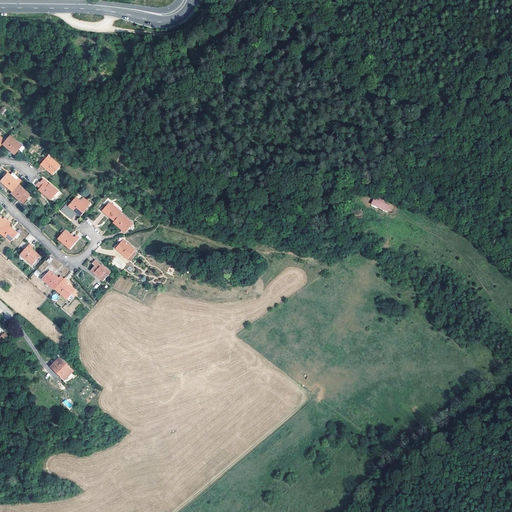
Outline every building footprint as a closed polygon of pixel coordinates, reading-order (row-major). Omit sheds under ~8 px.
[(5,144),(3,146),(15,157),(20,152),(23,155),(26,150),(21,147),(16,143),(16,144),(10,139),(5,144)] [(56,162),(51,158),(47,161),(46,161),(42,166),(54,175),(61,167),(55,163),(56,162)] [(13,192),(18,186),(22,182),(13,174),(11,176),(9,175),(6,178),(5,177),(1,182),(2,182),(8,188),(13,192)] [(55,188),(45,180),(42,183),(41,182),(38,185),(42,189),(41,190),(52,200),(56,195),(55,194),(58,190),(56,188),(55,188)] [(25,192),(18,186),(13,192),(11,194),(23,205),(28,199),(27,198),(30,195),(26,192),(25,192)] [(373,198),(371,205),(388,212),(391,204),(373,198)] [(82,203),(77,199),(71,206),(67,203),(61,210),(72,220),(78,213),(82,216),(86,211),(85,210),(88,207),(83,203),(82,203)] [(116,220),(122,213),(123,212),(117,207),(118,206),(113,202),(109,206),(108,206),(105,210),(116,220)] [(122,213),(116,220),(115,221),(127,231),(132,226),(131,224),(134,221),(129,217),(127,218),(122,213)] [(6,222),(0,228),(0,235),(9,243),(13,239),(15,240),(19,236),(12,230),(11,231),(7,227),(9,224),(6,222)] [(65,229),(61,232),(63,234),(59,239),(71,250),(80,239),(77,236),(74,238),(70,234),(71,234),(65,229)] [(131,243),(125,238),(122,242),(120,241),(116,246),(128,256),(135,249),(130,244),(131,243)] [(33,246),(29,243),(20,254),(32,264),(36,259),(35,258),(38,254),(35,251),(35,252),(30,248),(33,246)] [(122,270),(127,263),(116,256),(111,262),(122,270)] [(105,268),(95,259),(91,262),(94,265),(90,269),(103,280),(107,275),(105,273),(109,269),(106,267),(105,268)] [(169,267),(166,273),(172,276),(175,269),(169,267)] [(54,288),(55,287),(62,277),(59,274),(57,276),(52,273),(52,272),(50,269),(47,273),(46,272),(42,277),(54,288)] [(63,276),(62,277),(55,287),(67,297),(70,293),(69,292),(72,288),(70,285),(69,286),(64,282),(66,279),(63,276)] [(61,355),(61,356),(70,365),(74,369),(75,369),(61,355)] [(70,365),(61,356),(53,364),(66,377),(74,369),(70,365)] [(69,409),(73,406),(66,399),(62,403),(69,409)]
